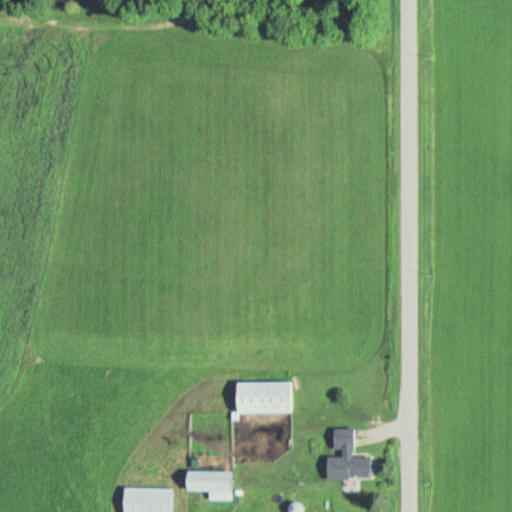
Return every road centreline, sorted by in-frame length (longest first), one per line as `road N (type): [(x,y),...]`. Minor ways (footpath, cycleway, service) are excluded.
road 1 (tertiary): [(416,511),(416,0)]
road 2 (track): [(0,16),(154,27),(247,0)]
